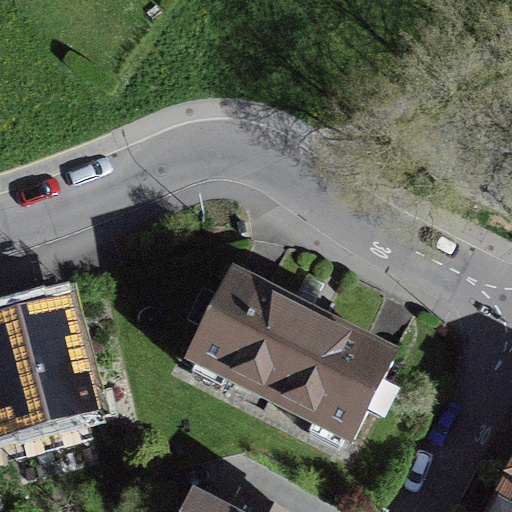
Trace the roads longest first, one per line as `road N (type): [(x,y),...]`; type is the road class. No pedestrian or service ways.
road 1 (residential): [(511,300),(260,160),(220,151),(169,162),(0,227)]
road 2 (residential): [(511,350),(427,511)]
